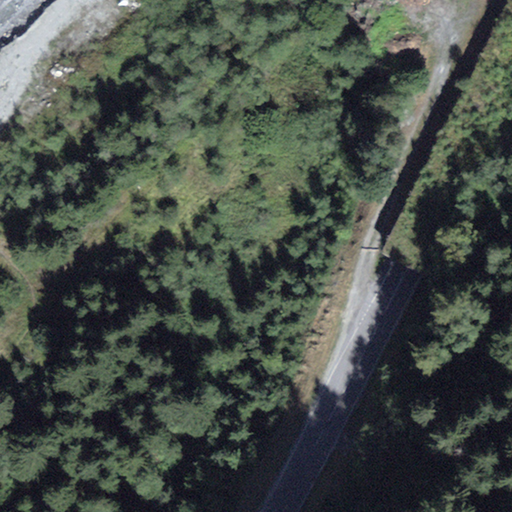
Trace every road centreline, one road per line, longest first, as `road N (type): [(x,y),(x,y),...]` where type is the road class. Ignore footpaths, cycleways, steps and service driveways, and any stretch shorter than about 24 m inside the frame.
road 1 (track): [(16,511),(156,322),(206,225),(230,146),(246,47),(273,0)]
road 2 (tertiary): [(511,22),(448,185),(280,511)]
